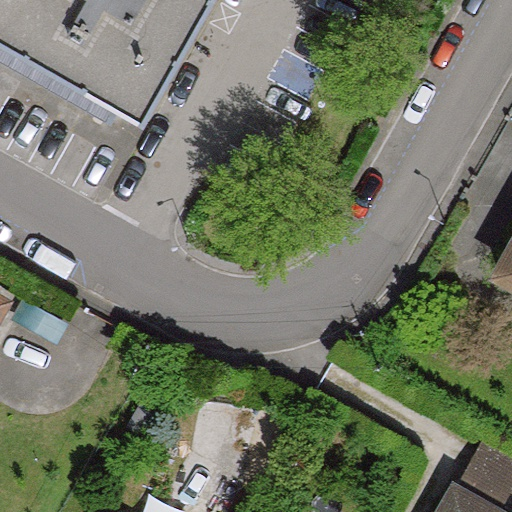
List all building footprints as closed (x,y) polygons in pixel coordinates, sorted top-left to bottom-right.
[(0,0),(0,39),(132,115),(134,115),(198,0),(0,0)] [(511,247),(495,277),(511,285),(511,247)] [(0,321),(13,300),(0,292),(0,321)] [(454,487),(494,509),(511,477),(511,455),(481,439),(454,487)] [(499,511),(494,509),(454,487),(439,511),(499,511)]
